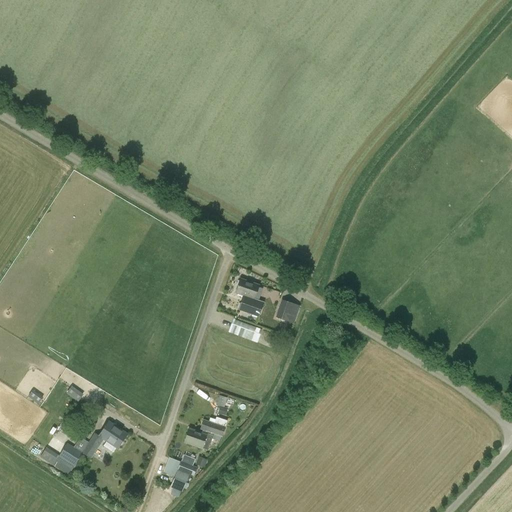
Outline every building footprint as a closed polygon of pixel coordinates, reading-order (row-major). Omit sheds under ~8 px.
[(244,296),(239,310),(258,317),(263,303),(254,299),(259,286),(240,280),(235,293),(244,296)] [(293,324),(299,306),(282,300),(275,318),(293,324)] [(228,332),(256,343),(261,329),(233,319),(228,332)] [(71,396),(82,402),(86,395),(75,389),(71,396)] [(203,430),(202,433),(189,429),(185,442),(202,448),(208,450),(211,439),(220,442),(227,420),(216,417),(214,423),(203,419),(200,429),(203,430)] [(82,452),(81,452),(83,453),(91,459),(93,456),(103,439),(106,442),(116,448),(118,449),(127,435),(109,422),(104,429),(100,436),(94,433),(88,443),(82,452)] [(67,443),(59,455),(57,458),(44,450),(40,457),(69,476),(83,453),(81,452),(82,452),(74,447),(67,443)] [(199,456),(196,464),(205,468),(208,459),(199,456)] [(171,485),(171,487),(182,491),(184,487),(187,488),(188,484),(185,483),(189,474),(194,476),(197,467),(181,461),(171,485)]
